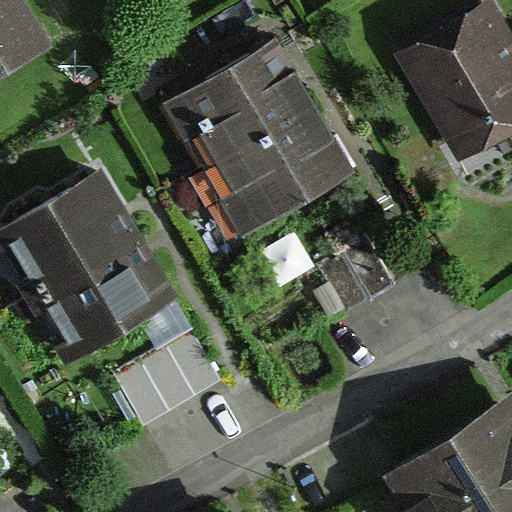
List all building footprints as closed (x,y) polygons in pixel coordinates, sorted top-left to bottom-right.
[(0,0),(0,65),(69,22),(55,0),(0,0)] [(511,26),(497,0),(476,0),(394,47),(454,153),(511,119),(511,26)] [(296,27),(173,94),(247,227),(369,161),(296,27)] [(44,294),(144,228),(139,220),(103,166),(3,231),(44,294)] [(144,228),(44,294),(85,355),(185,290),(149,235),(144,228)] [(511,511),(511,387),(507,390),(393,457),(424,511),(511,511)]
